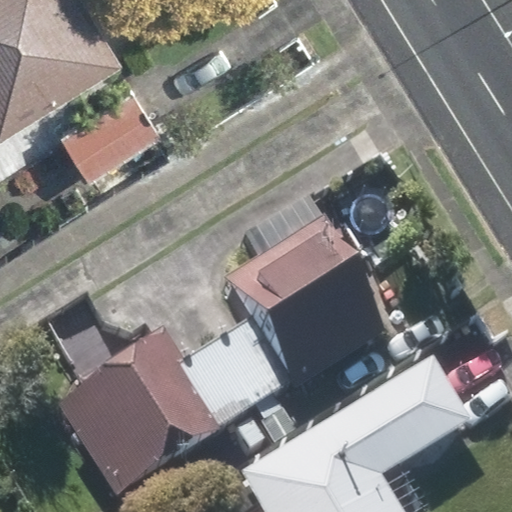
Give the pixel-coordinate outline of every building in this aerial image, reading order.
[(89,0),(0,0),(0,134),(126,60),(89,0)] [(169,125),(140,85),(66,138),(96,179),(169,125)] [(318,232),(224,293),(253,337),(289,393),(295,402),(389,341),(318,232)] [(289,393),(253,337),(183,382),(219,438),(289,393)] [(183,382),(161,348),(56,415),(118,511),(223,443),(219,438),(183,382)] [(398,511),(384,488),(473,433),(433,368),(230,494),(241,511),(398,511)]
